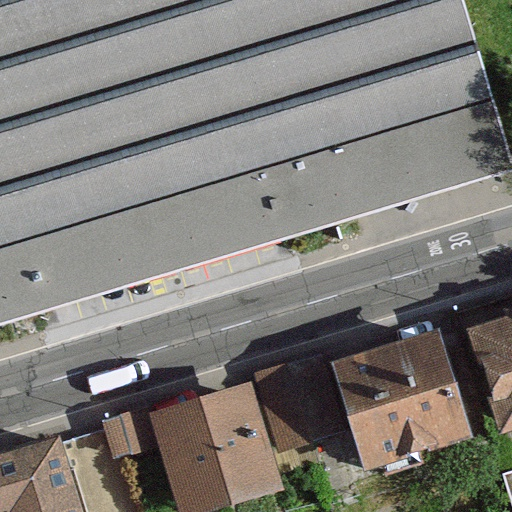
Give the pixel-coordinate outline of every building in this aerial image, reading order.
[(0,0),(0,338),(511,184),(511,126),(473,0),(0,0)] [(511,326),(482,336),(509,425),(511,423),(511,326)] [(437,339),(341,366),(370,466),(465,438),(437,339)] [(320,357),(258,375),(281,452),(343,434),(320,357)] [(246,396),(158,424),(186,508),(273,480),(246,396)] [(147,412),(104,425),(115,462),(159,449),(147,412)] [(75,511),(54,444),(0,460),(0,511),(75,511)]
